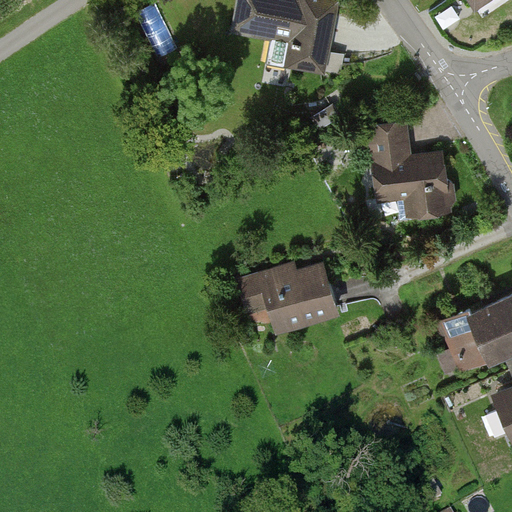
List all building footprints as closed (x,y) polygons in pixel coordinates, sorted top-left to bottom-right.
[(340,3),(320,0),(238,0),(232,37),(294,47),(290,72),(327,78),(340,3)] [(472,0),(482,13),(500,0),(472,0)] [(158,2),(146,7),(156,31),(168,26),(158,2)] [(412,123),(368,127),(375,203),(408,200),(409,220),(463,215),(460,177),(447,179),(445,157),(416,159),(412,123)] [(319,260),(238,283),(247,315),(264,310),(271,333),(335,315),(319,260)] [(511,293),(449,322),(470,369),(511,350),(511,293)] [(511,384),(489,396),(511,442),(511,384)]
